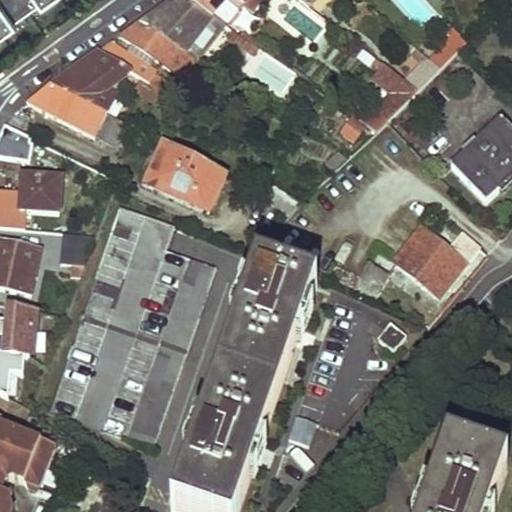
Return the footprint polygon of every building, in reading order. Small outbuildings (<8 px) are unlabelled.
[(0,0),(0,33),(45,0),(0,0)] [(174,0),(165,6),(138,26),(194,60),(199,54),(193,51),(214,22),(182,0),(174,0)] [(182,0),(214,22),(223,28),(228,20),(219,13),(225,7),(227,9),(233,0),(182,0)] [(130,32),(118,40),(126,46),(120,55),(104,45),(96,52),(130,72),(165,93),(168,86),(149,75),(151,71),(145,68),(150,61),(165,71),(172,68),(186,79),(199,64),(194,60),(138,26),(130,32)] [(223,28),(210,47),(225,56),(237,38),(223,28)] [(455,34),(429,59),(443,72),(467,48),(455,34)] [(96,52),(76,67),(119,93),(130,72),(96,52)] [(429,59),(407,80),(424,91),(443,72),(429,59)] [(331,126),(353,143),(365,129),(377,138),(414,90),(380,64),(331,126)] [(65,74),(47,88),(108,119),(117,99),(65,74)] [(47,88),(24,105),(114,151),(125,128),(108,119),(47,88)] [(511,132),(501,121),(450,170),(485,206),(511,180),(511,132)] [(0,158),(29,163),(33,135),(0,130),(0,158)] [(166,149),(147,189),(209,221),(228,181),(166,149)] [(19,181),(17,215),(55,218),(57,184),(19,181)] [(280,190),(239,234),(265,247),(308,205),(280,190)] [(83,192),(79,220),(96,224),(107,195),(83,192)] [(118,204),(40,415),(149,454),(210,282),(168,249),(177,223),(118,204)] [(479,253),(461,238),(448,254),(422,233),(395,266),(438,301),(466,267),(468,268),(479,253)] [(61,238),(57,269),(67,271),(67,281),(74,282),(89,241),(61,238)] [(0,292),(30,299),(40,256),(0,246),(0,292)] [(333,267),(327,279),(376,301),(383,277),(363,263),(358,278),(333,267)] [(255,270),(171,511),(240,511),(249,488),(295,353),(316,292),(255,270)] [(42,278),(38,294),(52,297),(56,281),(42,278)] [(0,333),(0,341),(5,343),(4,358),(22,361),(26,361),(29,332),(33,333),(35,315),(7,309),(5,334),(0,333)] [(392,327),(381,341),(395,353),(406,339),(392,327)] [(0,341),(0,399),(6,404),(8,378),(21,379),(22,361),(4,358),(5,343),(0,341)] [(0,511),(7,511),(13,500),(0,495),(0,487),(13,484),(38,492),(55,450),(0,428),(0,511)] [(491,511),(506,471),(446,451),(434,484),(424,511),(491,511)]
